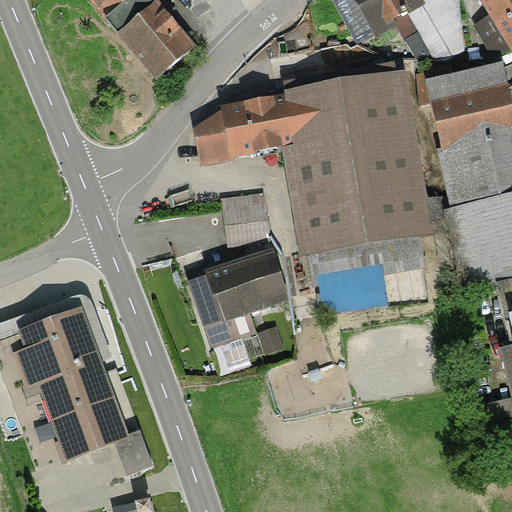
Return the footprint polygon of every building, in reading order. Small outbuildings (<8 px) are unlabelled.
[(192,50),(150,0),(95,0),(107,19),(159,79),(192,50)] [(343,0),(370,46),(451,0),(343,0)] [(511,0),(494,0),(489,3),(511,40),(511,0)] [(511,67),(438,83),(464,209),(511,198),(511,67)] [(437,231),(413,81),(200,114),(208,167),(291,154),(307,251),(437,231)] [(265,196),(224,202),(230,244),(271,238),(265,196)] [(511,200),(459,212),(479,302),(511,294),(511,200)] [(358,255),(316,261),(324,313),(391,303),(385,263),(359,267),(358,255)] [(276,260),(193,288),(213,347),(255,333),(249,314),(289,300),(276,260)] [(138,437),(91,305),(28,328),(76,460),(138,437)] [(281,349),(275,331),(260,336),(266,355),(281,349)] [(241,341),(223,346),(229,369),(247,364),(241,341)]
